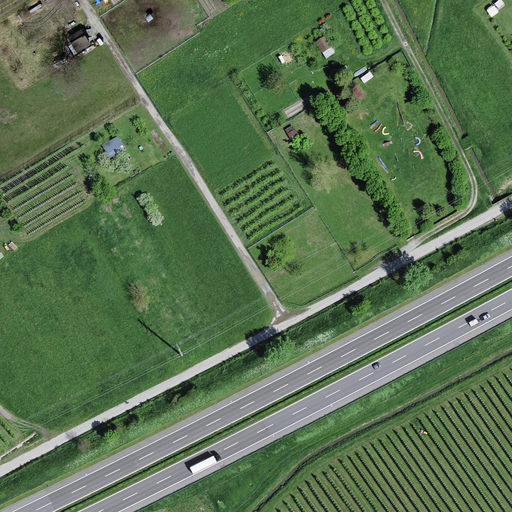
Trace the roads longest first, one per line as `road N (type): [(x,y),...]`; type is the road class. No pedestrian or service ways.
road 1 (unclassified): [(0,468),(511,200)]
road 2 (motorway): [(511,265),(31,511)]
road 3 (motorway): [(98,511),(511,299)]
road 4 (track): [(82,0),(286,323)]
road 5 (track): [(383,0),(473,186),(467,210),(398,250),(394,265)]
